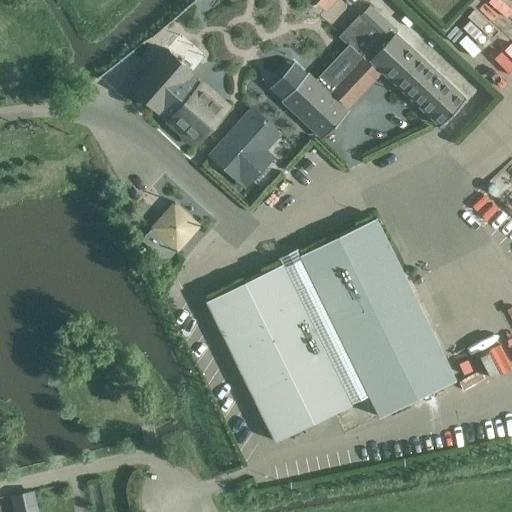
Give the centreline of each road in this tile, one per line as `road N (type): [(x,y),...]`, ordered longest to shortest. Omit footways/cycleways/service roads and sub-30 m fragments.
road 1 (track): [(382,0),(479,97),(412,179)]
road 2 (track): [(221,96),(154,36),(86,109)]
